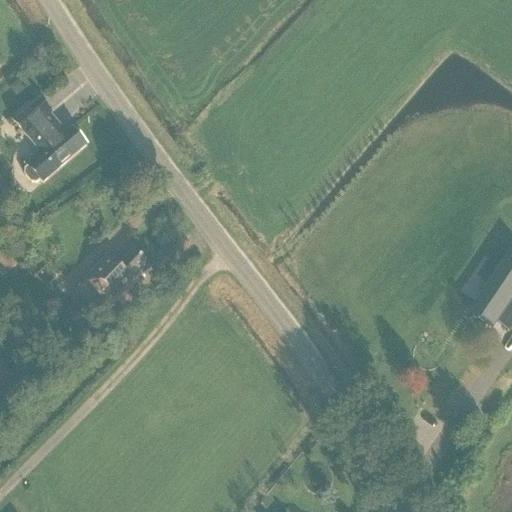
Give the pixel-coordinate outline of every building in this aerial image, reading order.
[(17,82),(9,90),(14,95),(20,95),(25,91),(17,82)] [(39,182),(42,184),(57,172),(85,147),(72,132),(66,136),(38,104),(15,124),(39,153),(25,165),(29,169),(26,172),(25,177),(32,184),(36,185),(39,182)] [(17,267),(0,247),(0,264),(6,271),(8,274),(17,267)] [(133,253),(117,269),(107,260),(83,285),(110,311),(150,270),(133,253)] [(490,262),(479,279),(490,286),(492,288),(471,318),(485,328),(490,331),(495,323),(509,332),(511,326),(511,258),(503,271),(490,262)] [(84,333),(101,315),(66,282),(49,300),(84,333)] [(0,369),(0,398),(14,385),(0,369)]
